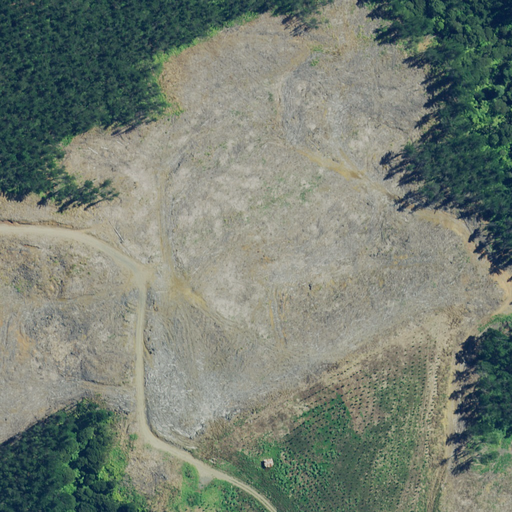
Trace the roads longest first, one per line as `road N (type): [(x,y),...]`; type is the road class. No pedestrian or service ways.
road 1 (track): [(0,230),(115,247),(143,294),(153,410),(184,441),(221,441),(511,285)]
road 2 (track): [(511,281),(469,229),(354,168),(323,100),(432,76)]
